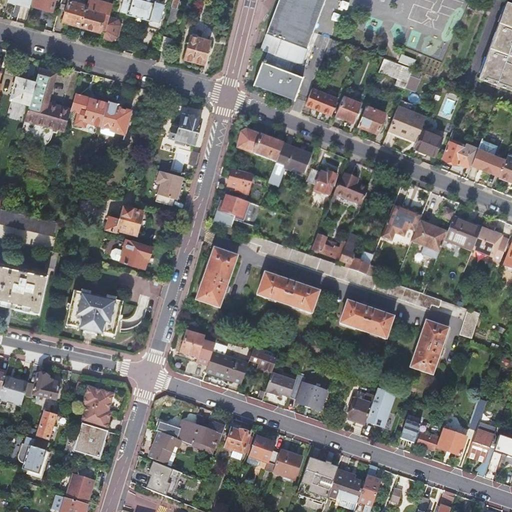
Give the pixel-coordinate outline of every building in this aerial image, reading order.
[(34,0),(33,6),(52,11),(54,0),(34,0)] [(63,22),(80,27),(86,6),(71,2),(71,0),(61,0),(60,4),(67,6),(66,11),(63,22)] [(112,6),(92,0),(87,0),(86,6),(80,27),(104,33),(109,17),(112,6)] [(123,0),(120,12),(127,14),(126,15),(149,21),(159,23),(164,6),(154,3),(154,2),(146,0),(123,0)] [(280,0),(274,19),(312,32),(324,0),(280,0)] [(511,2),(507,1),(479,78),(511,89),(511,2)] [(115,19),(109,17),(104,33),(103,39),(109,41),(112,40),(117,22),(115,19)] [(306,47),(312,32),(274,19),(268,33),(266,32),(266,33),(268,34),(261,50),(269,53),(266,59),(264,58),(263,61),(262,61),(263,60),(262,60),(252,84),(253,84),(254,84),(293,99),(293,100),(303,76),(302,76),(302,77),(286,71),(290,61),(300,65),(306,48),(307,49),(308,48),(306,47)] [(203,64),(210,41),(190,36),(184,58),(203,64)] [(162,39),(159,51),(165,53),(168,41),(162,39)] [(326,54),(330,56),(336,41),(332,40),(326,54)] [(336,41),(330,56),(335,58),(341,43),(336,41)] [(415,65),(417,57),(402,53),(400,61),(415,65)] [(412,69),(384,59),(379,72),(398,79),(395,85),(405,88),(412,69)] [(64,131),(70,110),(70,108),(49,102),(56,74),(38,69),(35,83),(29,104),(24,120),(64,131)] [(10,99),(29,104),(35,83),(25,80),(25,81),(16,78),(14,85),(13,85),(10,99)] [(478,93),(468,90),(465,99),(474,102),(478,93)] [(338,100),(318,92),(312,108),(331,115),(338,100)] [(81,97),(74,96),(70,108),(70,110),(77,112),(74,124),(81,126),(85,124),(86,120),(90,121),(90,123),(100,126),(106,103),(96,100),(96,101),(81,97)] [(343,96),(335,117),(343,120),(343,118),(353,122),(360,103),(343,96)] [(117,105),(106,102),(106,103),(100,126),(98,133),(123,139),(127,125),(126,124),(129,111),(117,108),(117,105)] [(366,106),(358,126),(377,133),(385,113),(366,106)] [(421,129),(424,120),(425,117),(398,106),(388,129),(416,141),(421,129)] [(188,115),(188,116),(181,114),(177,127),(171,126),(168,136),(192,143),(199,119),(188,115)] [(457,122),(453,133),(462,137),(466,125),(457,122)] [(413,147),(435,156),(443,137),(421,129),(416,141),(413,147)] [(276,163),(283,145),(260,135),(247,130),(241,133),(237,147),(253,153),(276,163)] [(479,145),(477,149),(493,155),(497,145),(481,139),(479,145)] [(448,141),(441,158),(459,165),(460,161),(471,165),(477,149),(467,145),(465,149),(448,141)] [(312,156),(283,145),(276,163),(268,183),(279,187),(286,169),(291,171),(292,169),(304,174),(312,156)] [(471,165),(499,176),(505,160),(505,159),(493,155),(477,149),(471,165)] [(196,167),(199,154),(191,152),(188,165),(196,167)] [(499,176),(511,181),(511,157),(507,156),(505,159),(505,160),(499,176)] [(460,161),(459,165),(470,169),(471,165),(460,161)] [(327,176),(311,169),(306,183),(315,186),(314,190),(329,196),(336,176),(328,173),(327,176)] [(247,195),(252,175),(244,173),(232,170),(227,186),(237,189),(236,192),(247,195)] [(176,200),(183,178),(159,171),(156,182),(160,184),(155,202),(172,207),(174,199),(176,200)] [(334,194),(362,205),(364,200),(368,189),(356,184),(358,179),(342,173),(334,194)] [(379,188),(370,184),(368,189),(364,200),(373,203),(379,188)] [(247,203),(226,195),(223,202),(216,224),(230,229),(233,219),(234,216),(241,219),(247,203)] [(216,224),(223,202),(219,201),(212,222),(216,224)] [(234,216),(233,219),(243,222),(249,203),(247,203),(241,219),(234,216)] [(394,205),(381,237),(391,241),(395,233),(404,237),(407,229),(415,232),(419,221),(422,215),(411,211),(410,214),(403,211),(404,209),(394,205)] [(142,211),(123,206),(119,219),(109,217),(105,229),(117,232),(117,230),(136,234),(142,211)] [(0,223),(56,237),(60,222),(39,217),(1,208),(0,208),(0,223)] [(453,217),(455,214),(445,210),(442,219),(451,222),(453,217)] [(259,228),(282,236),(285,228),(270,222),(272,216),(265,214),(259,228)] [(472,250),(473,249),(481,228),(453,217),(451,222),(448,232),(445,240),(472,250)] [(415,232),(411,243),(423,248),(421,254),(437,260),(440,251),(445,240),(448,232),(419,221),(415,232)] [(499,267),(509,240),(494,233),(489,231),(481,228),(473,249),(494,258),(491,264),(499,267)] [(337,259),(340,261),(344,251),(335,247),(334,249),(325,246),(327,238),(319,235),(313,251),(337,259)] [(423,295),(395,285),(377,279),(372,277),(366,275),(349,269),(338,266),(315,258),(310,256),(281,246),(251,236),(248,243),(261,247),(259,252),(430,311),(432,305),(440,308),(442,301),(424,295),(423,295)] [(147,258),(148,258),(152,247),(126,239),(122,250),(116,248),(113,250),(111,254),(113,258),(144,268),(147,258)] [(370,265),(373,259),(365,256),(364,259),(362,258),(360,262),(354,259),(354,258),(352,254),(350,253),(351,251),(350,250),(354,241),(349,239),(344,251),(340,261),(351,264),(349,269),(366,275),(370,265)] [(227,286),(237,257),(214,249),(196,300),(219,309),(225,292),(227,293),(229,287),(227,286)] [(50,251),(44,274),(47,275),(53,276),(58,253),(50,251)] [(47,275),(44,274),(0,263),(0,308),(5,310),(6,307),(13,308),(13,311),(36,316),(37,314),(38,314),(47,275)] [(366,275),(372,277),(376,267),(370,265),(366,275)] [(294,284),(295,281),(289,280),(289,282),(265,274),(257,296),(311,314),(319,292),(294,284)] [(78,327),(83,328),(84,327),(97,330),(97,331),(102,332),(102,331),(114,334),(122,300),(115,299),(116,297),(107,294),(106,298),(89,294),(90,290),(81,288),(81,291),(74,289),(66,322),(78,325),(78,327)] [(368,309),(347,302),(340,324),(386,339),(393,317),(373,311),(374,308),(369,306),(368,309)] [(460,335),(472,339),(480,314),(468,310),(460,335)] [(426,322),(410,368),(432,375),(439,355),(442,356),(444,350),(441,349),(448,329),(426,322)] [(187,332),(180,353),(197,358),(204,337),(187,332)] [(206,373),(241,385),(248,365),(224,357),(227,347),(215,344),(206,373)] [(278,355),(254,347),(249,360),(249,362),(259,366),(257,369),(271,374),(278,355)] [(288,380),(271,374),(265,393),(281,398),(282,396),(289,398),(296,380),(289,377),(288,380)] [(49,377),(37,375),(32,395),(56,401),(60,383),(49,381),(49,377)] [(297,375),(296,380),(289,398),(295,400),(294,405),(319,414),(327,390),(303,382),(305,378),(297,375)] [(0,394),(0,399),(22,406),(29,383),(14,379),(13,382),(5,379),(0,394)] [(87,424),(107,430),(112,412),(109,411),(114,393),(101,389),(101,390),(88,386),(83,404),(86,405),(81,422),(85,423),(87,424)] [(363,424),(365,425),(365,424),(372,404),(375,396),(359,391),(357,398),(354,397),(351,405),(351,406),(353,406),(348,419),(356,422),(355,425),(362,427),(363,424)] [(468,429),(476,432),(479,422),(486,401),(478,399),(468,429)] [(365,424),(391,433),(397,417),(389,415),(390,413),(381,410),(380,412),(374,410),(375,405),(372,404),(365,424)] [(44,411),(37,435),(50,439),(56,420),(52,418),(53,414),(44,411)] [(406,420),(400,439),(414,443),(418,430),(420,425),(406,420)] [(477,473),(476,476),(484,478),(493,451),(498,437),(494,436),(496,428),(479,422),(476,432),(467,457),(477,460),(479,455),(484,457),(483,462),(482,465),(476,469),(475,472),(477,473)] [(87,424),(85,423),(77,450),(100,457),(109,431),(107,430),(87,424)] [(365,425),(364,427),(390,436),(391,433),(365,424),(365,425)] [(219,448),(225,429),(214,425),(210,434),(206,433),(189,427),(188,426),(186,426),(185,427),(184,427),(183,428),(182,428),(181,429),(180,430),(180,432),(160,425),(157,434),(182,444),(207,454),(208,454),(209,454),(210,454),(211,454),(212,454),(212,453),(213,453),(214,452),(214,451),(216,446),(219,448)] [(498,437),(493,451),(511,457),(511,430),(502,427),(498,437)] [(437,449),(460,457),(466,439),(452,433),(452,431),(445,428),(437,449)] [(440,438),(418,430),(414,443),(434,450),(435,446),(437,447),(440,438)] [(247,456),(253,441),(249,440),(250,438),(240,434),(239,436),(232,433),(225,451),(243,457),(244,455),(247,456)] [(182,444),(157,434),(154,441),(155,442),(148,460),(167,468),(172,456),(176,457),(182,444)] [(50,452),(41,450),(43,442),(28,438),(26,445),(23,444),(19,456),(19,458),(19,460),(20,461),(21,462),(25,463),(23,469),(35,472),(34,476),(42,478),(50,452)] [(279,456),(280,455),(273,453),(276,446),(256,439),(247,465),(257,469),(259,468),(261,462),(268,465),(265,471),(273,474),(277,463),(279,456)] [(273,474),(273,475),(294,482),(301,461),(280,453),(280,455),(279,456),(277,463),(273,474)] [(309,461),(297,496),(325,505),(328,498),(337,473),(338,471),(309,461)] [(95,480),(99,467),(83,462),(81,462),(77,475),(74,474),(67,495),(88,502),(95,480)] [(146,490),(155,467),(147,463),(138,486),(146,490)] [(357,507),(358,504),(364,486),(355,482),(356,479),(337,473),(328,498),(337,502),(338,500),(357,507)] [(372,509),(381,484),(367,479),(364,486),(358,504),(372,509)] [(427,488),(420,507),(430,511),(437,491),(427,488)] [(401,494),(394,491),(389,504),(397,506),(401,494)] [(450,511),(455,498),(444,494),(439,508),(441,509),(439,511),(450,511)] [(65,499),(61,511),(85,511),(87,505),(65,499)]
